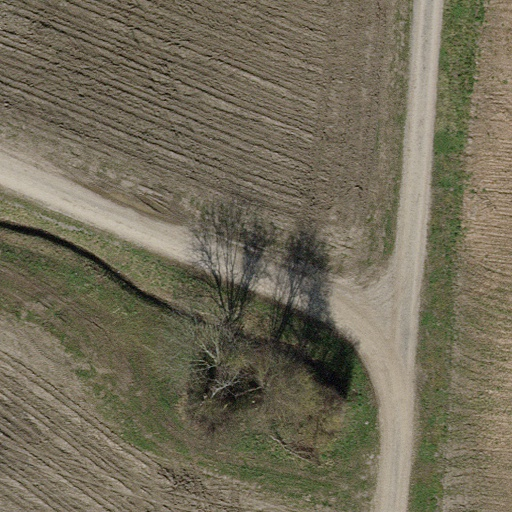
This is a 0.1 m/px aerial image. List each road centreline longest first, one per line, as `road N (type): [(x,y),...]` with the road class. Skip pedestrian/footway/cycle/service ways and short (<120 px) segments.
road 1 (track): [(384,511),(428,0)]
road 2 (track): [(402,322),(0,157)]
